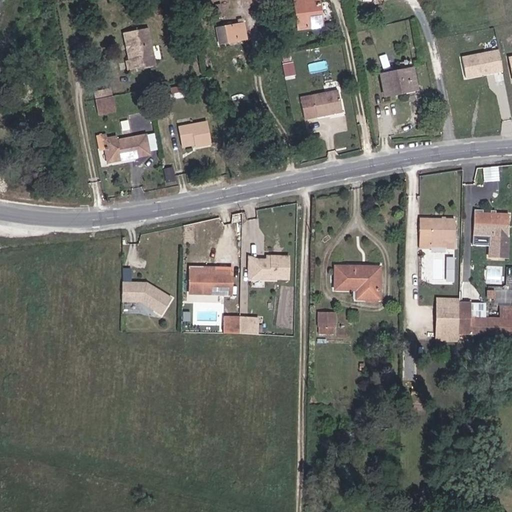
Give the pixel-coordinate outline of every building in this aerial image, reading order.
[(234,0),(187,0),(191,12),(235,1),(234,0)] [(302,11),(278,14),(280,44),(305,41),(304,33),(300,33),(299,21),(303,21),(302,11)] [(226,39),(200,45),(203,61),(229,54),(226,39)] [(129,70),(141,67),(136,42),(111,48),(115,72),(111,73),(113,83),(131,79),(129,70)] [(293,61),(283,63),(285,75),(295,73),(293,61)] [(489,82),(485,62),(448,71),(453,91),(489,82)] [(511,65),(497,69),(504,92),(511,89),(511,65)] [(142,77),(141,67),(129,70),(131,79),(142,77)] [(408,101),(407,79),(375,83),(377,104),(408,101)] [(326,102),(288,112),(295,135),(332,125),(326,102)] [(89,110),(92,126),(101,124),(99,109),(89,110)] [(89,110),(82,111),(85,127),(92,126),(89,110)] [(195,133),(167,139),(170,156),(181,154),(182,159),(200,155),(195,133)] [(105,151),(92,153),(94,162),(97,161),(99,174),(116,171),(115,167),(123,166),(123,170),(137,168),(133,148),(105,153),(105,151)] [(499,266),(501,222),(465,221),(464,245),(483,246),(483,265),(499,266)] [(423,237),(412,236),(410,259),(422,259),(422,251),(437,251),(438,259),(446,259),(446,232),(423,231),(423,237)] [(422,251),(422,259),(438,259),(437,251),(422,251)] [(262,267),(262,264),(240,263),(240,287),(242,287),(242,274),(249,267),(262,267)] [(277,287),(277,263),(262,264),(262,267),(249,267),(242,274),(242,287),(277,287)] [(325,292),(345,293),(354,294),(354,306),(370,307),(371,274),(326,272),(325,292)] [(208,283),(184,281),(183,301),(222,303),(223,281),(208,280),(208,283)] [(511,289),(488,288),(487,296),(511,297),(511,289)] [(141,292),(117,292),(115,309),(134,311),(153,324),(164,308),(141,292)] [(354,294),(345,293),(345,306),(354,306),(354,294)] [(463,315),(450,316),(449,316),(448,347),(490,348),(491,330),(462,329),(463,315)] [(448,347),(449,316),(426,316),(426,347),(448,347)] [(307,339),(324,339),(325,319),(308,318),(307,339)] [(409,344),(411,324),(397,323),(396,344),(409,344)] [(229,343),(230,328),(215,327),(214,343),(229,343)] [(248,344),(249,328),(230,328),(229,343),(248,344)] [(506,330),(491,330),(490,348),(506,349),(506,330)]
